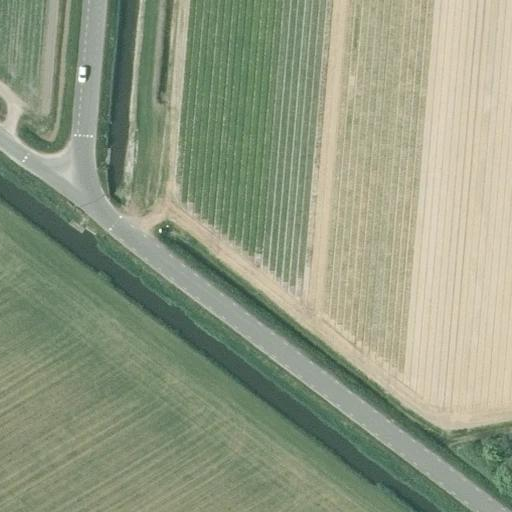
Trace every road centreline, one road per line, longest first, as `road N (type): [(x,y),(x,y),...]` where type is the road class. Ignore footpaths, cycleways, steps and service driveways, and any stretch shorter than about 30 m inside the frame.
road 1 (unclassified): [(489,511),(84,201)]
road 2 (unclassified): [(84,201),(100,0)]
